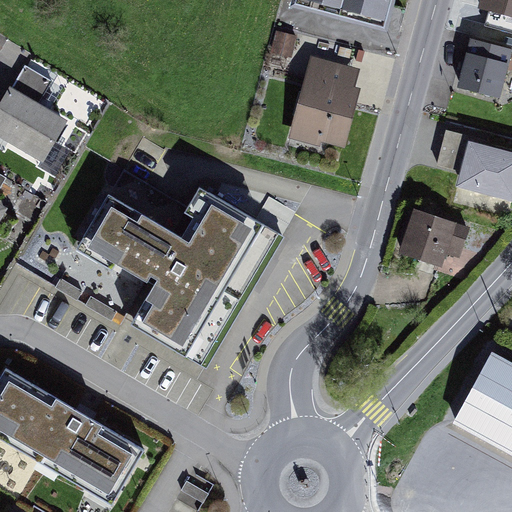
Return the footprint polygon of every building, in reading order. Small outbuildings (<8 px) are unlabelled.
[(291,0),(290,5),(387,31),(395,0),(291,0)] [(511,0),(478,0),(478,3),(490,7),(485,24),(511,31),(511,0)] [(297,35),(276,29),(271,51),(292,57),(297,35)] [(511,47),(470,36),(458,84),(500,94),(511,47)] [(360,66),(310,54),(289,136),(321,144),(322,141),(345,146),(361,85),(356,84),(360,66)] [(54,80),(26,64),(13,85),(10,83),(0,99),(0,132),(45,158),(69,116),(42,101),(54,80)] [(511,147),(490,142),(491,139),(446,128),(437,164),(460,170),(456,185),(511,198),(511,147)] [(0,190),(8,177),(0,172),(0,218),(8,204),(0,199),(0,190)] [(190,239),(110,192),(77,247),(111,267),(114,261),(147,280),(151,272),(155,275),(127,322),(208,369),(287,234),(201,183),(188,205),(205,214),(190,239)] [(471,223),(414,204),(399,250),(441,264),(446,251),(461,256),(471,223)] [(84,290),(61,277),(55,287),(78,300),(84,290)] [(112,320),(117,310),(91,295),(85,305),(112,320)] [(511,359),(493,349),(453,422),(511,453),(511,359)] [(145,445),(6,364),(0,374),(0,434),(112,501),(145,445)]
